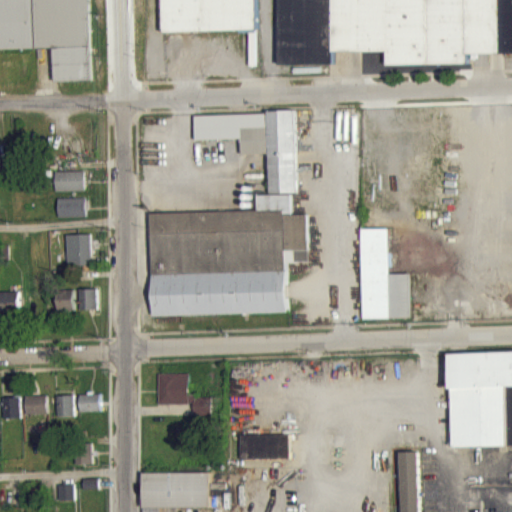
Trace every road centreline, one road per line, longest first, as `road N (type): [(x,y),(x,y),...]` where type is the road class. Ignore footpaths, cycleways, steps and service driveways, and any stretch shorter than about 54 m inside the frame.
road 1 (residential): [(0,355),(511,332)]
road 2 (residential): [(0,107),(511,89)]
road 3 (residential): [(117,0),(126,511)]
